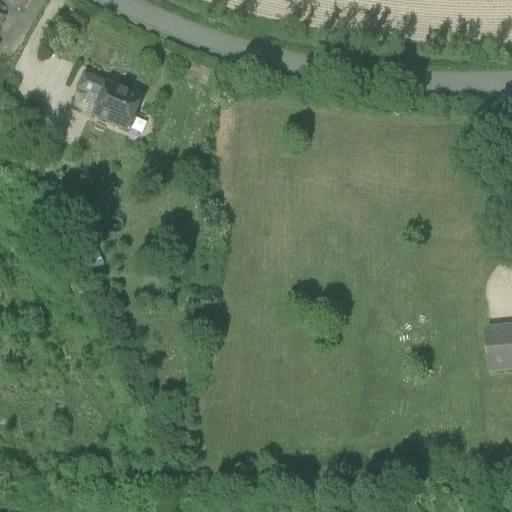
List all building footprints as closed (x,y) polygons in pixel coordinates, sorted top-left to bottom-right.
[(10,0),(25,10),(31,2),(28,0),(10,0)] [(89,96),(93,97),(95,94),(100,96),(105,85),(83,75),(76,89),(89,96)] [(90,115),(124,131),(125,128),(129,129),(134,118),(130,116),(139,99),(106,83),(105,85),(100,96),(90,115)] [(93,97),(89,96),(81,111),(90,115),(100,96),(95,94),(93,97)] [(10,126),(31,137),(47,106),(25,96),(10,126)] [(511,330),(486,333),(490,373),(511,370),(511,330)]
